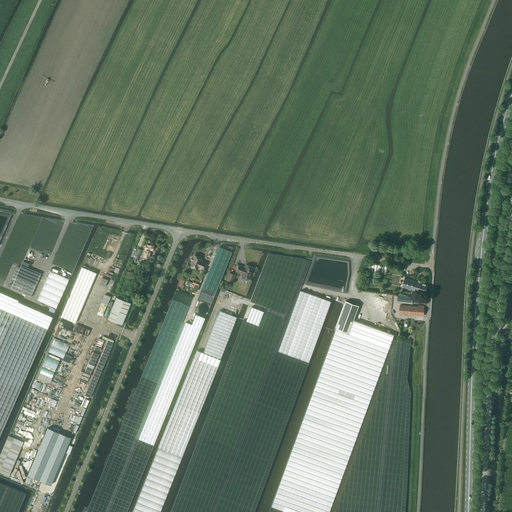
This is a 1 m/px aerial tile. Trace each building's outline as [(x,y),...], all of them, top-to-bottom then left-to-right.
[(146,244),(143,257),(149,258),(150,254),(151,254),(152,250),(152,251),(153,246),(146,244)] [(201,259),(202,258),(194,255),(193,258),(192,258),(191,258),(191,259),(191,260),(190,260),(192,261),(190,266),(197,269),(198,267),(203,269),(206,263),(202,262),(201,259)] [(370,269),(385,272),(385,266),(371,264),(370,269)] [(15,280),(11,289),(30,297),(41,274),(21,265),(20,268),(17,266),(11,278),(15,280)] [(253,268),(246,265),(245,268),(243,268),(243,267),(239,265),(236,271),(242,274),(242,276),(249,279),(253,268)] [(96,273),(81,267),(60,316),(75,323),(96,273)] [(57,309),(69,279),(49,271),(37,301),(57,309)] [(229,273),(226,280),(232,282),(235,275),(229,273)] [(102,278),(100,284),(105,286),(108,280),(102,278)] [(428,285),(422,283),(422,282),(418,281),(418,282),(405,278),(402,287),(425,294),(428,285)] [(278,351),(309,362),(331,302),(301,290),(278,351)] [(18,300),(0,292),(0,435),(47,329),(52,317),(17,301),(18,300)] [(408,304),(412,304),(413,298),(400,296),(398,296),(397,302),(408,304)] [(122,325),(130,303),(116,298),(108,319),(122,325)] [(394,335),(354,321),(360,306),(346,301),(336,329),(337,330),(389,349),(394,335)] [(400,306),(399,315),(424,316),(424,306),(418,306),(418,307),(400,306)] [(258,326),(263,312),(251,307),(246,321),(258,326)] [(219,311),(203,353),(220,359),(236,317),(219,311)] [(201,328),(205,318),(196,314),(191,324),(186,322),(138,439),(153,445),(201,328)] [(71,331),(70,330),(70,328),(69,327),(68,326),(67,325),(66,324),(64,324),(63,324),(61,324),(60,324),(59,325),(58,326),(56,328),(56,330),(56,331),(56,333),(57,334),(57,335),(58,337),(59,337),(61,338),(62,338),(64,338),(66,338),(67,337),(68,336),(69,335),(70,334),(70,332),(71,331)] [(337,330),(272,507),(286,511),(329,511),(389,349),(337,330)] [(203,353),(197,350),(194,358),(217,367),(220,359),(203,353)] [(194,358),(158,447),(182,457),(217,367),(194,358)] [(51,485),(71,438),(47,428),(27,475),(51,485)]
